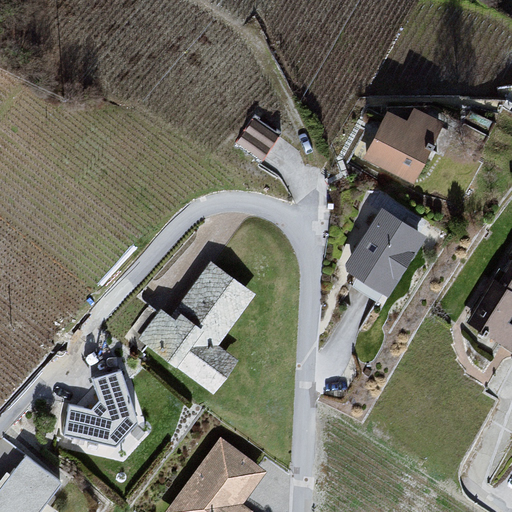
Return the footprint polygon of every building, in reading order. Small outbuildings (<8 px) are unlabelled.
[(381,114),(360,159),(408,185),(435,124),(408,110),(402,124),(381,114)] [(279,133),(254,117),(237,143),(262,160),(279,133)] [(380,208),(342,268),(388,298),(426,237),(380,208)] [(155,312),(134,341),(208,396),(233,363),(214,349),(253,296),(205,265),(166,320),(155,312)] [(511,270),(476,331),(511,353),(511,270)] [(131,423),(117,374),(88,382),(95,404),(86,413),(64,406),(59,436),(108,448),(131,423)] [(217,439),(163,511),(244,511),(237,507),(259,474),(217,439)] [(31,511),(59,475),(25,449),(0,483),(0,511),(31,511)]
